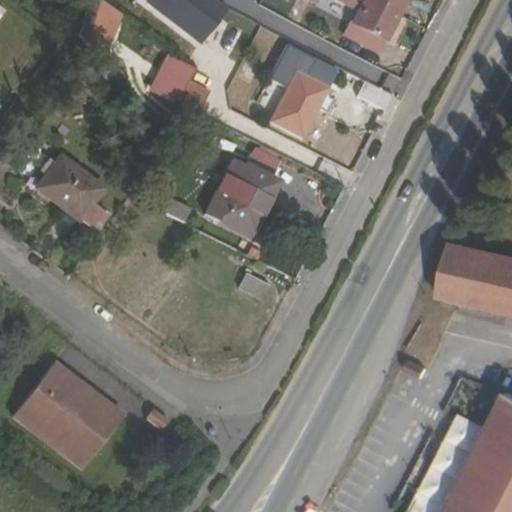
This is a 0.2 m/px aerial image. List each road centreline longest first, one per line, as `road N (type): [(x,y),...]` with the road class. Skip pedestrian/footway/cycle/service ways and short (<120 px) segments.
road 1 (residential): [(0,257),(167,381),(204,399),(250,389),(275,362),(464,0)]
road 2 (primary): [(506,0),(410,185),(376,285)]
road 3 (unknown): [(374,173),(238,106),(215,53),(171,17)]
road 4 (primary): [(376,285),(436,202),(511,57)]
road 5 (unknown): [(487,329),(461,346),(374,511)]
road 6 (primary): [(376,285),(311,406)]
road 7 (primary): [(311,406),(231,511)]
